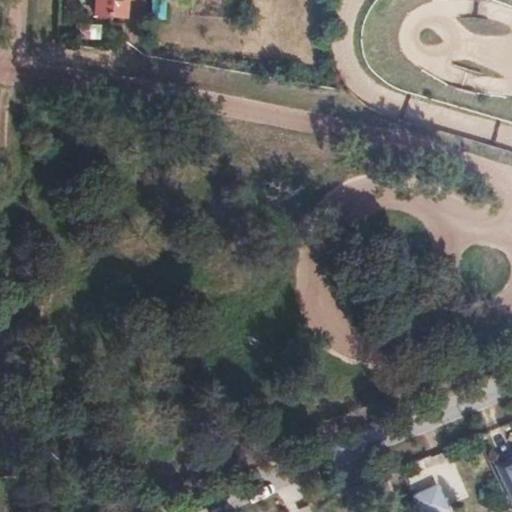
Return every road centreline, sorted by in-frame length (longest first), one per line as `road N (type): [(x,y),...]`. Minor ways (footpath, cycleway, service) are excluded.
road 1 (unknown): [(511,361),(135,511)]
road 2 (residential): [(207,511),(511,390)]
